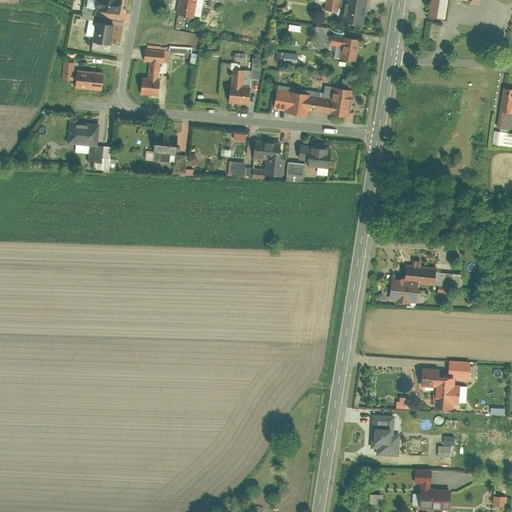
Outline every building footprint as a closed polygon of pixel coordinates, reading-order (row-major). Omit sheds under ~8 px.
[(95,14),(95,9),(119,13),(121,0),(83,0),(81,12),(95,14)] [(178,0),(176,14),(201,18),(203,0),(201,0),(178,0)] [(366,0),(318,0),(325,1),(324,9),(338,11),(337,19),(363,24),(366,0)] [(431,0),(429,19),(448,23),(451,0),(458,0),(466,1),(465,5),(482,8),(483,0),(431,0)] [(83,12),(81,19),(90,21),(92,14),(83,12)] [(92,42),(110,45),(114,24),(95,20),(92,42)] [(289,24),(288,30),(301,32),(302,26),(289,24)] [(308,40),(307,46),(334,50),(333,58),(356,61),(360,38),(327,33),(328,27),(316,25),(314,41),(308,40)] [(268,39),(267,46),(275,47),(276,40),(268,39)] [(141,77),(140,94),(159,96),(160,80),(158,80),(159,71),(166,72),(168,49),(145,47),(144,61),(149,62),(147,77),(141,77)] [(277,51),(276,62),(297,64),(298,53),(277,51)] [(191,52),(189,63),(197,64),(199,54),(191,52)] [(245,53),(234,52),(233,60),(244,61),(245,53)] [(232,61),(228,103),(248,105),(251,78),(261,79),(263,58),(253,57),(252,70),(240,69),(241,65),(237,64),(238,62),(232,61)] [(74,80),(74,89),(103,91),(104,71),(97,71),(97,65),(91,64),(90,70),(75,69),(75,62),(62,61),(61,79),(74,80)] [(277,85),(274,109),(308,114),(308,110),(345,115),(344,121),(355,122),(357,113),(349,112),(352,89),(324,85),(323,91),(277,85)] [(511,91),(504,90),(498,129),(511,131),(511,124),(511,91)] [(54,94),(53,105),(74,107),(75,96),(54,94)] [(69,121),(67,143),(75,144),(75,152),(88,153),(87,161),(94,161),(93,169),(117,171),(118,159),(109,158),(110,146),(96,145),(98,123),(69,121)] [(493,130),(490,143),(510,146),(511,133),(493,130)] [(177,135),(155,133),(153,150),(145,150),(144,163),(173,166),(173,174),(195,177),(195,169),(186,168),(187,155),(175,154),(177,135)] [(229,160),(227,176),(264,180),(265,175),(283,176),(284,158),(278,157),(279,143),(255,141),(253,167),(240,166),(241,161),(229,160)] [(288,161),(287,175),(304,176),(305,165),(317,166),(316,174),(327,175),(329,155),(326,155),(327,147),(299,145),(298,162),(288,161)] [(187,157),(191,165),(199,162),(195,153),(187,157)] [(437,267),(406,264),(404,280),(390,279),(388,304),(420,307),(422,287),(460,291),(462,277),(437,275),(437,267)] [(432,396),(431,412),(456,413),(456,407),(465,408),(467,382),(472,382),(473,363),(449,362),(448,370),(421,369),(420,395),(432,396)] [(400,408),(414,408),(414,397),(401,397),(400,408)] [(387,419),(373,418),(372,439),(386,440),(387,419)] [(453,457),(453,445),(457,445),(457,436),(445,436),(445,445),(440,445),(440,457),(453,457)] [(420,486),(419,511),(435,511),(450,511),(451,492),(432,491),(432,472),(414,472),(414,486),(420,486)] [(374,494),(373,502),(386,502),(386,494),(374,494)] [(509,505),(509,495),(496,495),(496,506),(509,505)]
